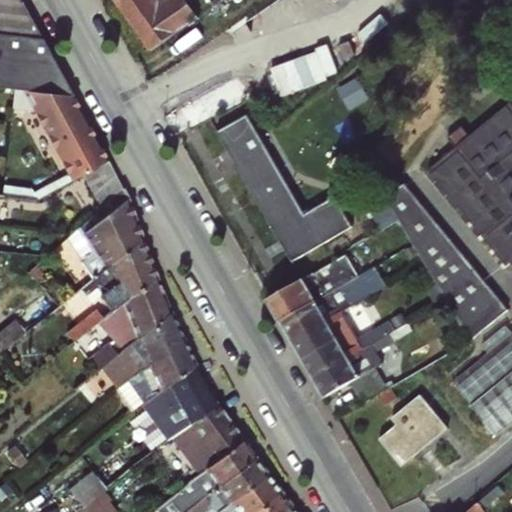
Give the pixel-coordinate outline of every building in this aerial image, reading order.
[(0,0),(0,33),(40,38),(19,0),(0,0)] [(115,0),(151,50),(197,18),(185,0),(158,0),(153,4),(150,0),(115,0)] [(40,38),(0,33),(0,86),(71,95),(40,38)] [(449,100),(417,59),(399,74),(405,80),(388,93),(415,126),(449,100)] [(365,97),(356,80),(339,88),(349,106),(365,97)] [(71,95),(14,89),(12,107),(33,110),(74,179),(81,175),(107,161),(71,95)] [(505,266),(511,260),(511,105),(510,103),(469,136),(462,127),(448,138),(455,147),(427,170),(505,266)] [(337,122),(328,106),(304,119),(313,136),(337,122)] [(292,261),(352,226),(334,196),(304,214),(248,115),(217,132),(292,261)] [(107,161),(81,175),(100,209),(123,189),(107,161)] [(403,183),(382,190),(470,339),(506,309),(403,183)] [(123,189),(100,209),(74,231),(66,238),(92,280),(108,267),(143,239),(123,189)] [(99,298),(151,261),(143,239),(108,267),(92,280),(80,289),(91,304),(99,298)] [(282,322),(358,276),(345,254),(268,299),(282,322)] [(157,277),(151,261),(99,298),(111,313),(157,277)] [(369,295),(358,276),(282,322),(292,340),(339,313),(369,295)] [(132,322),(164,296),(157,277),(111,313),(109,314),(117,330),(132,322)] [(0,352),(58,306),(46,292),(36,302),(0,331),(0,352)] [(171,312),(164,296),(132,322),(138,339),(171,312)] [(429,311),(432,316),(435,320),(449,311),(444,302),(429,311)] [(429,311),(417,318),(421,323),(432,316),(429,311)] [(171,312),(138,339),(123,351),(118,355),(98,371),(103,378),(114,391),(117,389),(127,381),(130,379),(137,373),(149,367),(183,340),(171,312)] [(350,332),(339,313),(292,340),(303,359),(350,332)] [(361,401),(383,388),(373,371),(382,366),(375,354),(422,326),(421,323),(417,318),(397,330),(314,378),(325,398),(350,383),(361,401)] [(303,359),(314,378),(397,330),(394,323),(357,345),(350,332),(303,359)] [(489,354),(454,383),(498,438),(511,426),(511,330),(508,326),(483,346),(489,354)] [(119,345),(114,340),(66,377),(75,389),(98,371),(118,355),(114,350),(119,345)] [(135,412),(168,385),(194,364),(183,340),(149,367),(137,373),(130,379),(127,381),(140,397),(130,405),(135,412)] [(123,351),(119,345),(114,350),(118,355),(123,351)] [(194,364),(168,385),(179,405),(155,422),(166,442),(181,430),(215,404),(194,364)] [(140,397),(127,381),(117,389),(130,405),(140,397)] [(380,440),(402,467),(448,430),(420,395),(391,419),(397,426),(380,440)] [(242,440),(215,404),(181,430),(184,434),(182,436),(207,468),(242,440)] [(106,491),(152,454),(138,437),(91,473),(106,491)] [(242,440),(207,468),(152,511),(175,511),(189,502),(185,496),(196,487),(201,492),(205,498),(256,458),(242,440)] [(204,511),(211,507),(215,511),(220,511),(268,475),(256,458),(205,498),(187,511),(204,511)] [(254,511),(280,491),(268,475),(220,511),(254,511)] [(185,496),(189,502),(201,492),(196,487),(185,496)] [(285,511),(292,507),(280,491),(254,511),(285,511)] [(467,511),(483,511),(478,503),(467,511)]
